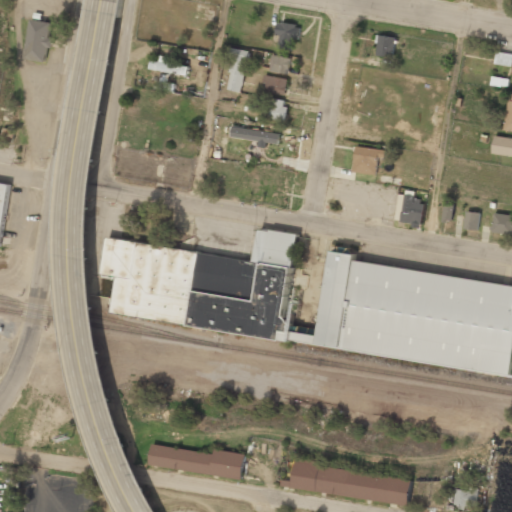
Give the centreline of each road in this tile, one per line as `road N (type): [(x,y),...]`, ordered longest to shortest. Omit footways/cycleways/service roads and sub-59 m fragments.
road 1 (residential): [(511,258),(55,185)]
road 2 (residential): [(356,511),(0,453)]
road 3 (secondary): [(82,326),(76,199),(105,5)]
road 4 (residential): [(311,227),(346,0)]
road 5 (residential): [(100,192),(130,0)]
road 6 (residential): [(81,0),(55,185)]
road 7 (residential): [(511,29),(327,0)]
road 8 (secondary): [(124,478),(82,326)]
